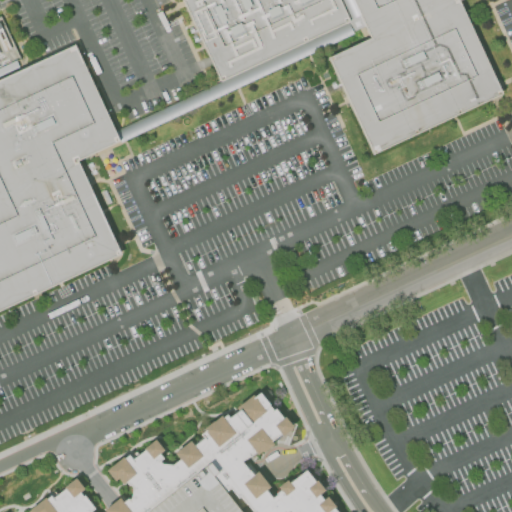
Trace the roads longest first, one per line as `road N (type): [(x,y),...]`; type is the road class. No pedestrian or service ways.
road 1 (residential): [(277,343),(0,466)]
road 2 (tertiary): [(511,231),(292,336)]
road 3 (tertiary): [(277,343),(320,443),(363,511)]
